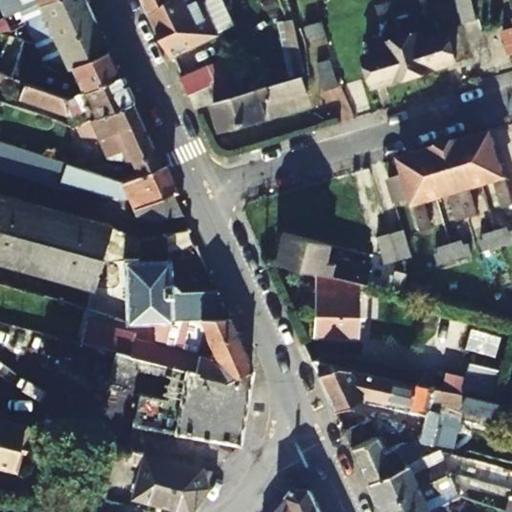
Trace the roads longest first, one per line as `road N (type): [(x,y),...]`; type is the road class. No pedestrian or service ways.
road 1 (residential): [(197,191),(511,90)]
road 2 (tertiary): [(197,191),(303,417)]
road 3 (tertiary): [(109,0),(197,191)]
road 4 (tertiary): [(303,417),(227,511)]
